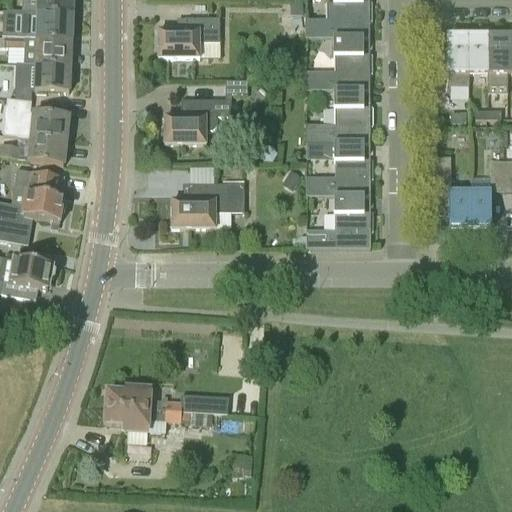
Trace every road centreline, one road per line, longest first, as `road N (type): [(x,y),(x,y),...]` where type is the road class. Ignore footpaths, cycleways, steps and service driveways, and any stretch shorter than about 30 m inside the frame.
road 1 (residential): [(97,277),(406,277)]
road 2 (tertiary): [(97,277),(112,160),(114,0)]
road 3 (residential): [(406,277),(405,0)]
road 4 (tertiary): [(12,511),(69,373),(97,277)]
